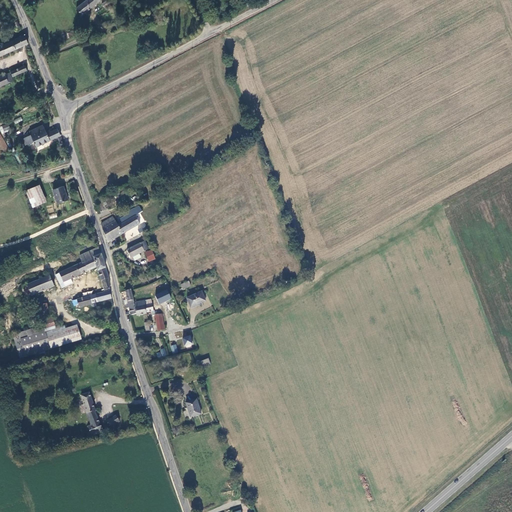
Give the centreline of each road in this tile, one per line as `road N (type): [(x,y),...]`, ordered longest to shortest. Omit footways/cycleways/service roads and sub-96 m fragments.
road 1 (unclassified): [(61,111),(273,0)]
road 2 (tertiary): [(127,335),(61,111)]
road 3 (tertiary): [(188,511),(127,335)]
road 4 (track): [(313,279),(190,326)]
road 5 (tertiary): [(61,111),(14,0)]
